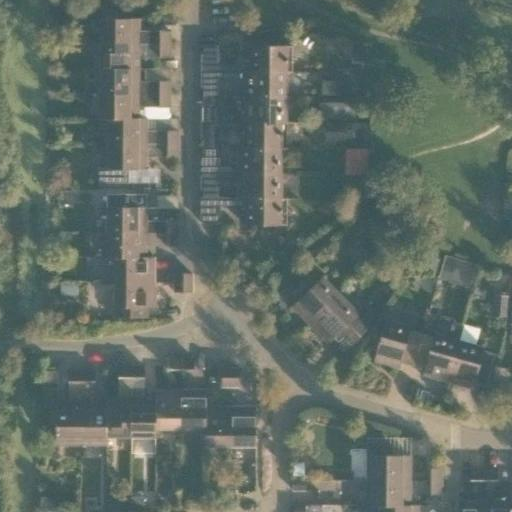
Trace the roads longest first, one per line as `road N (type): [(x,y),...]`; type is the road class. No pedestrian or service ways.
road 1 (residential): [(229,309),(187,240),(188,3)]
road 2 (residential): [(0,344),(82,347),(149,337),(229,309)]
road 3 (residential): [(511,437),(452,434),(309,388)]
road 4 (residential): [(280,511),(280,430),(309,388)]
